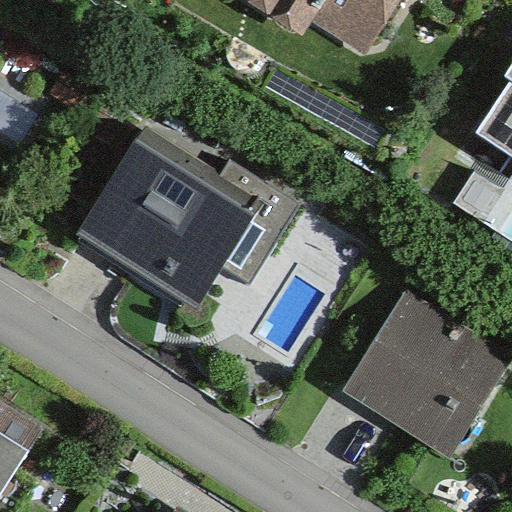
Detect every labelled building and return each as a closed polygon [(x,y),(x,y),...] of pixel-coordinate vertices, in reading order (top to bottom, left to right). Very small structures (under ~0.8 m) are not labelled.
[(389,0),(245,0),(350,64),(389,0)] [(511,55),(464,139),(511,166),(511,55)] [(234,223),(115,158),(63,252),(181,317),(234,223)] [(508,360),(405,295),(341,397),(445,461),(508,360)] [(0,492),(33,446),(0,422),(0,492)]
